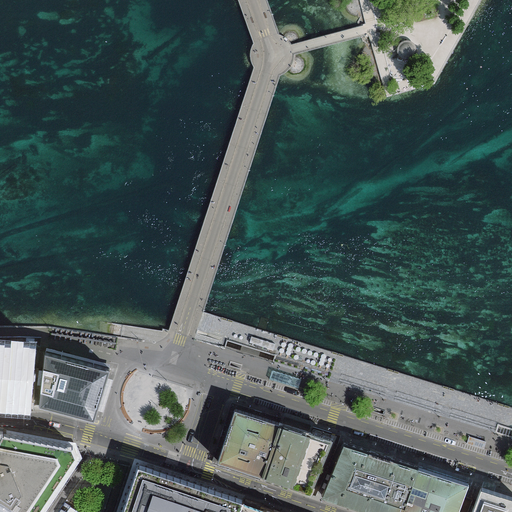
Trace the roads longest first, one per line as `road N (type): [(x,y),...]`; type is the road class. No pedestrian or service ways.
road 1 (unclassified): [(221,380),(511,472)]
road 2 (residential): [(192,467),(0,414)]
road 3 (unclassified): [(325,511),(192,467)]
